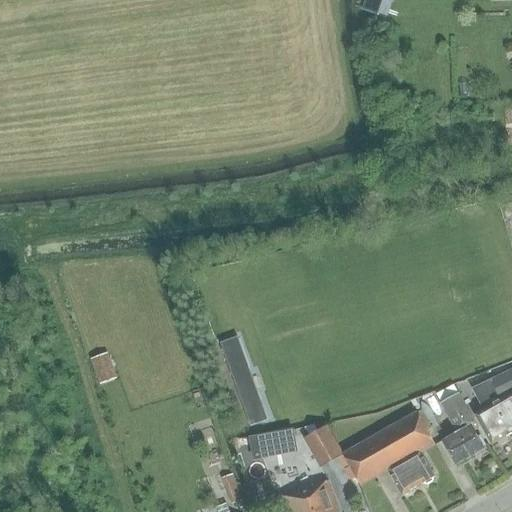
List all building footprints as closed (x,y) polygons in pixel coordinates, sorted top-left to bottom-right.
[(250,427),(266,421),(248,369),(236,337),(219,344),(231,375),(250,427)] [(99,385),(117,379),(108,353),(90,359),(99,385)] [(474,389),(485,410),(476,415),(492,445),(511,433),(511,370),(492,381),(474,389)] [(475,424),(458,394),(453,385),(435,395),(440,404),(458,433),(443,441),(456,465),(484,449),(471,426),(475,424)] [(417,412),(342,454),(343,455),(360,486),(388,470),(402,496),(423,484),(427,485),(432,482),(434,478),(434,477),(420,452),(434,444),(417,412)] [(304,439),(320,468),(343,455),(342,454),(327,426),(304,439)] [(250,445),(294,437),(293,429),(248,437),(250,445)] [(297,458),(297,447),(255,449),(255,460),(297,458)] [(279,497),(284,511),(339,511),(329,482),(314,487),(313,485),(279,497)] [(236,485),(225,489),(231,505),(242,501),(236,485)]
